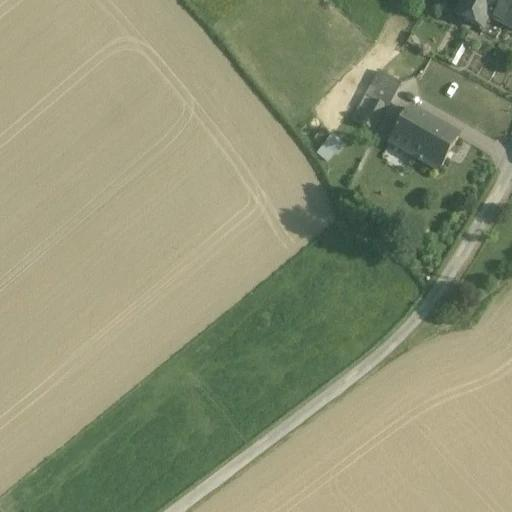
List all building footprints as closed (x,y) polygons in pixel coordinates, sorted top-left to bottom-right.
[(511,0),(465,0),(456,18),(481,32),(488,19),(511,32),(511,0)] [(403,88),(379,74),(371,89),(380,94),(377,99),(393,107),(403,88)] [(393,107),(377,99),(363,125),(379,133),(393,107)] [(467,137),(416,107),(396,140),(447,170),(467,137)] [(316,154),(330,165),(344,144),(330,134),(316,154)]
